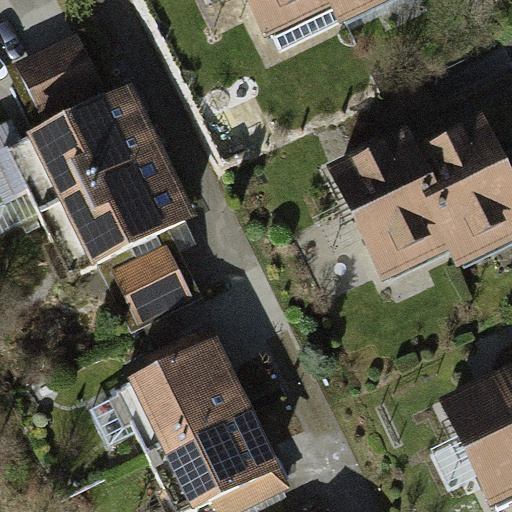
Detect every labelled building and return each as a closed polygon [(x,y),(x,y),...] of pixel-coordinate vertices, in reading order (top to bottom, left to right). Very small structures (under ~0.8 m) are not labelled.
[(244,0),(267,47),(334,15),(326,0),(244,0)] [(342,33),(410,0),(326,0),(334,15),(342,33)] [(30,139),(105,103),(78,47),(3,82),(30,139)] [(30,139),(5,151),(38,220),(158,163),(125,93),(105,103),(30,139)] [(459,277),(511,252),(511,175),(485,121),(419,153),(441,197),(424,205),(451,260),(459,277)] [(329,175),(386,292),(451,260),(424,205),(441,197),(419,153),(411,136),(329,175)] [(38,220),(74,297),(105,283),(195,241),(158,163),(38,220)] [(132,340),(198,309),(171,253),(105,283),(132,340)] [(249,417),(218,351),(109,401),(140,467),(249,417)] [(511,373),(441,408),(491,511),(501,511),(511,507),(511,373)] [(249,417),(140,467),(161,511),(218,511),(280,483),(249,417)]
